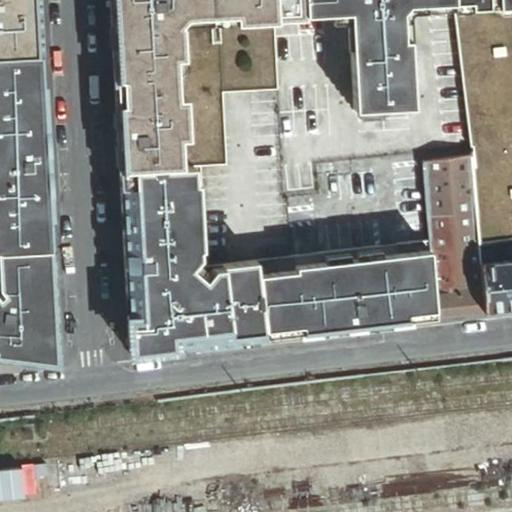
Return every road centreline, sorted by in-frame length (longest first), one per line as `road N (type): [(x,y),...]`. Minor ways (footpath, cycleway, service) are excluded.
road 1 (residential): [(96,382),(511,338)]
road 2 (residential): [(73,0),(96,382)]
